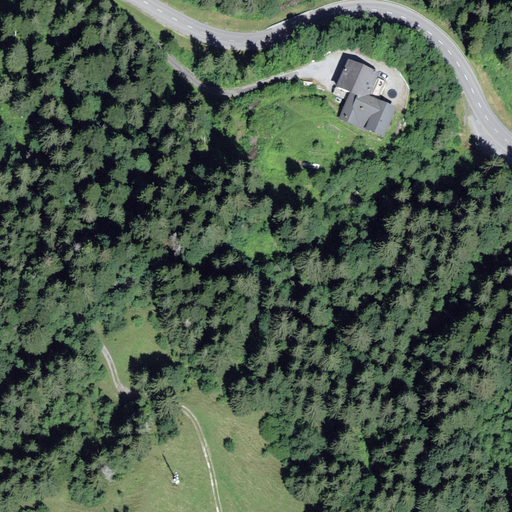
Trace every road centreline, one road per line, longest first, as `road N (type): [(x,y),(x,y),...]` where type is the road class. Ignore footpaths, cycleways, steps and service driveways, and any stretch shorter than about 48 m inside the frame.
road 1 (track): [(0,171),(40,204),(168,256),(169,264),(73,309),(108,354),(122,390),(189,412),(219,511)]
road 2 (primary): [(511,145),(485,117),(438,39),(402,14),(349,9),(235,41),(141,0)]
